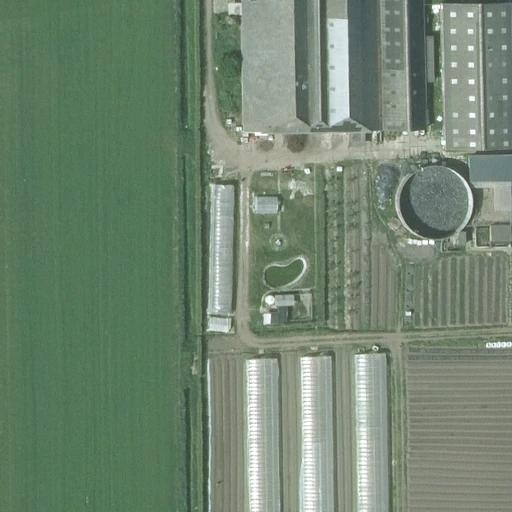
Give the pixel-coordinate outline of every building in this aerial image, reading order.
[(423,130),(420,0),(239,0),(242,133),(423,130)] [(490,0),(439,1),(442,147),(509,146),(506,0),(490,0)] [(467,158),(468,182),(510,181),(509,156),(467,158)] [(465,233),(463,185),(418,187),(419,203),(412,203),(413,235),(465,233)] [(489,226),(489,242),(509,242),(509,227),(489,226)] [(274,296),(274,306),(292,305),(292,295),(274,296)]
